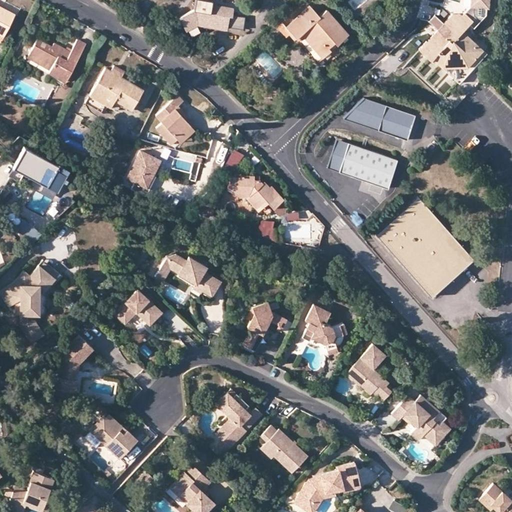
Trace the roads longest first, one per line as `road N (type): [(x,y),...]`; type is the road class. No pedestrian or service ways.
road 1 (residential): [(162,408),(175,371),(212,356),(336,417),(432,497)]
road 2 (residential): [(268,148),(492,398)]
road 3 (residential): [(63,0),(211,87),(268,148)]
road 4 (residential): [(413,0),(408,21),(372,58),(268,148)]
road 5 (residential): [(492,398),(511,274)]
